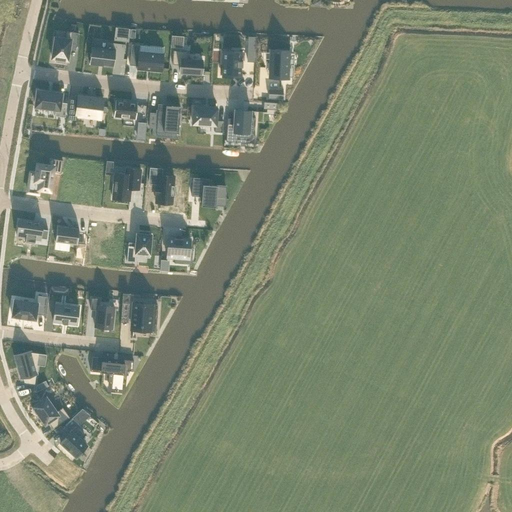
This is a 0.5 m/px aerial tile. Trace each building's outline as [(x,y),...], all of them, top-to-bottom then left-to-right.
[(65,39),(55,37),(52,58),(55,59),(55,61),(65,63),(65,60),(67,61),(70,46),(77,47),(79,33),(66,31),(65,39)] [(92,48),(90,64),(113,67),(114,59),(123,60),(124,45),(107,43),(106,50),(92,48)] [(140,45),(132,45),(130,65),(138,66),(137,69),(162,72),(164,55),(139,52),(140,45)] [(187,51),(173,50),(172,64),(180,65),(180,73),(202,74),(203,60),(187,59),(187,51)] [(223,51),(222,76),(241,77),(242,52),(223,51)] [(271,51),(270,78),(288,79),(290,52),(271,51)] [(61,94),(38,91),(36,107),(56,110),(56,116),(64,117),(66,104),(60,103),(61,94)] [(70,99),(68,119),(76,120),(76,116),(101,119),(103,99),(78,96),(77,100),(70,99)] [(137,103),(115,101),(114,117),(136,119),(137,103)] [(178,134),(180,107),(166,106),(165,111),(156,110),(155,125),(149,125),(153,126),(152,136),(156,136),(164,137),(164,132),(178,134)] [(209,109),(193,108),(192,124),(215,125),(215,132),(222,133),(223,121),(216,121),(217,109),(209,109),(209,108),(209,109)] [(227,124),(226,141),(236,142),(237,136),(249,137),(251,111),(235,110),(234,124),(227,124)] [(63,161),(50,159),(49,166),(37,164),(35,179),(30,178),(28,192),(38,194),(39,190),(50,191),(52,181),(53,181),(52,181),(52,177),(53,177),(53,176),(53,172),(61,173),(63,161)] [(150,168),(149,183),(157,184),(157,187),(155,187),(155,189),(156,189),(155,193),(154,193),(154,195),(156,195),(155,203),(172,204),(172,194),(175,195),(175,186),(173,186),(174,176),(161,175),(162,169),(150,168)] [(112,199),(130,201),(131,189),(139,190),(141,170),(126,169),(125,174),(115,173),(115,175),(114,175),(113,181),(114,181),(112,199)] [(206,179),(193,178),(191,196),(202,197),(201,207),(215,208),(216,199),(225,199),(226,187),(203,185),(204,179),(206,179)] [(17,229),(18,229),(17,236),(26,238),(25,243),(35,244),(35,239),(40,240),(40,239),(47,240),(48,230),(47,230),(47,231),(42,230),(43,224),(19,221),(18,226),(17,226),(17,229)] [(79,229),(57,226),(55,242),(77,245),(79,229)] [(97,229),(95,244),(117,247),(119,232),(111,231),(111,230),(106,230),(97,229)] [(128,246),(127,261),(135,262),(136,254),(150,255),(151,235),(149,235),(149,232),(139,231),(139,234),(137,233),(136,247),(128,246)] [(168,238),(167,258),(189,259),(190,239),(168,238)] [(12,316),(35,320),(36,314),(44,315),(47,297),(38,296),(37,303),(14,300),(12,316)] [(96,310),(95,327),(112,329),(114,307),(98,305),(98,299),(92,298),(90,310),(96,310)] [(134,303),(132,330),(150,331),(156,331),(158,305),(152,305),(152,304),(134,303)] [(54,304),(52,322),(77,325),(79,307),(54,304)] [(30,352),(15,356),(21,378),(23,378),(24,382),(34,384),(39,353),(31,352),(30,352)] [(91,360),(90,371),(111,373),(110,389),(122,390),(124,372),(132,373),(133,360),(124,359),(124,363),(91,360)] [(56,412),(46,397),(33,406),(34,408),(32,409),(36,415),(38,414),(45,424),(48,422),(53,429),(69,417),(63,408),(56,412)] [(75,426),(60,442),(66,448),(66,449),(67,449),(69,451),(69,452),(70,451),(76,457),(87,445),(78,437),(82,432),(75,426)] [(55,456),(50,463),(58,470),(64,463),(55,456)] [(3,509),(1,511),(32,511),(32,497),(18,497),(18,502),(3,502),(3,509)]
